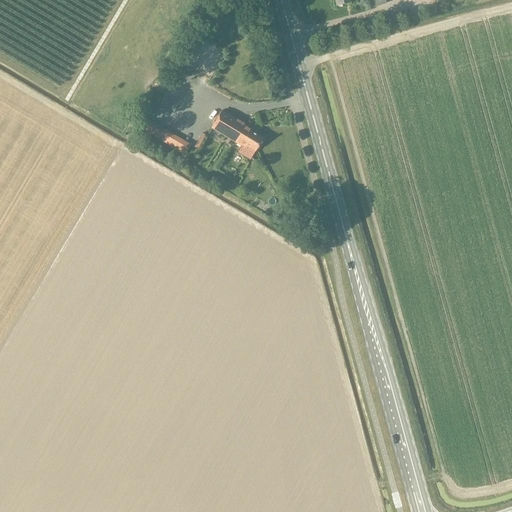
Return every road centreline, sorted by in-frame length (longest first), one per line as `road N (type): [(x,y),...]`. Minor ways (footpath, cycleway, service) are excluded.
road 1 (secondary): [(428,511),(346,241)]
road 2 (secondary): [(346,241),(414,511)]
road 3 (secondary): [(346,241),(281,0)]
